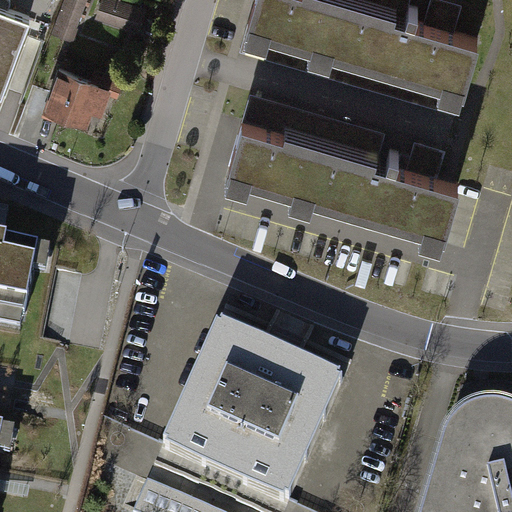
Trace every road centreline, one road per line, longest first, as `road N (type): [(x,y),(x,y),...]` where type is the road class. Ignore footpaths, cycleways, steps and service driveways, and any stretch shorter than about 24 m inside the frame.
road 1 (tertiary): [(133,218),(380,321),(511,348)]
road 2 (residential): [(200,0),(133,218)]
road 3 (tertiary): [(0,158),(133,218)]
